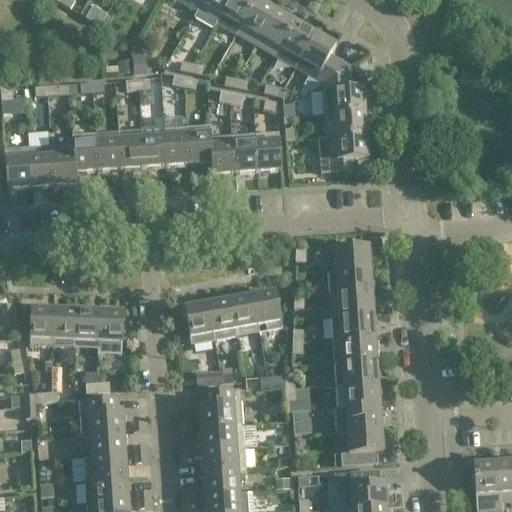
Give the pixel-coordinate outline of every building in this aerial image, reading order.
[(75,3),(69,0),(63,0),(60,6),(70,12),(75,3)] [(203,0),(172,0),(196,14),(203,0)] [(203,0),(196,14),(194,18),(213,29),(216,25),(230,0),(203,0)] [(236,36),(256,1),(253,0),(230,0),(216,25),(236,36)] [(255,48),(276,12),(256,1),(236,36),(255,48)] [(105,17),(91,9),(84,20),(99,28),(105,17)] [(275,59),(295,24),(276,12),(255,48),(275,59)] [(315,35),(295,24),(275,59),(295,70),(315,35)] [(350,68),(330,57),(336,47),(315,35),(295,70),(322,86),(350,68)] [(146,77),(145,58),(132,59),(133,78),(146,77)] [(131,75),(131,63),(119,64),(120,76),(131,75)] [(181,64),(179,73),(191,76),(192,66),(181,64)] [(202,78),(204,68),(192,66),(191,76),(202,78)] [(365,114),(363,91),(351,91),(350,68),(322,86),(324,117),(365,114)] [(485,80),(469,76),(462,74),(459,83),(482,90),(485,80)] [(174,79),(172,88),(183,91),(185,81),(174,79)] [(225,79),(223,88),(235,91),(236,81),(225,79)] [(194,93),(196,83),(185,81),(183,91),(194,93)] [(246,93),(248,83),(236,81),(235,91),(246,93)] [(150,92),(149,82),(137,83),(138,92),(150,92)] [(126,84),(126,93),(138,92),(137,83),(126,84)] [(104,95),(103,85),(92,86),(92,96),(104,95)] [(80,87),(81,97),(92,96),(92,86),(80,87)] [(265,86),(263,96),(275,98),(277,88),(265,86)] [(464,87),(463,95),(483,99),(484,91),(464,87)] [(58,98),(58,88),(46,89),(47,99),(58,98)] [(277,88),(275,98),(284,100),(286,90),(277,88)] [(34,90),(35,100),(47,99),(46,89),(34,90)] [(0,93),(1,102),(12,101),(11,92),(0,92),(0,93)] [(220,94),(219,104),(230,106),(232,96),(220,94)] [(241,108),(243,98),(232,96),(230,106),(241,108)] [(263,113),(275,115),(276,105),(265,103),(263,113)] [(221,108),(221,116),(243,117),(243,109),(221,108)] [(324,117),(326,140),(366,137),(365,114),(324,117)] [(154,129),(140,130),(141,133),(141,140),(143,170),(166,169),(164,138),(163,132),(163,129),(163,121),(154,121),(154,129)] [(210,128),(186,130),(187,137),(189,167),(211,166),(210,140),(210,128)] [(186,130),(163,132),(164,138),(166,169),(189,167),(187,137),(186,130)] [(284,131),(285,143),(294,142),(293,130),(284,131)] [(141,133),(118,134),(119,142),(118,142),(121,172),(143,170),(141,140),(141,133)] [(119,142),(118,134),(94,136),(95,143),(96,143),(98,174),(121,172),(118,142),(119,142)] [(281,173),(278,135),(255,137),(258,174),(281,173)] [(94,136),(72,137),(72,145),(72,147),(73,157),(74,157),(75,175),(76,175),(98,174),(96,143),(95,143),(94,136)] [(232,138),(235,176),(258,174),(255,137),(232,138)] [(320,175),(357,173),(356,161),(368,160),(366,137),(326,140),(318,140),(320,175)] [(211,166),(212,178),(235,176),(232,138),(210,140),(211,166)] [(73,157),(72,147),(50,149),(53,189),(77,187),(76,175),(75,175),(74,157),(73,157)] [(50,149),(27,150),(28,160),(30,190),(53,189),(50,149)] [(28,160),(5,162),(7,192),(30,190),(28,160)] [(369,248),(334,251),(335,274),(370,271),(369,248)] [(295,264),(305,265),(306,253),(296,252),(295,264)] [(328,274),(329,298),(337,298),(337,297),(372,295),(370,271),(335,274),(328,274)] [(275,294),(252,298),(258,328),(264,326),(268,333),(282,331),(275,294)] [(337,297),(337,298),(338,319),(338,320),(373,318),(372,295),(337,297)] [(234,332),(236,339),(259,335),(258,328),(252,298),(229,302),(235,332),(234,332)] [(294,299),(294,311),(304,311),(304,299),(294,299)] [(214,343),(236,339),(234,332),(235,332),(229,302),(207,306),(212,336),(213,336),(214,343)] [(184,310),(191,348),(214,343),(213,336),(212,336),(207,306),(184,310)] [(13,318),(11,307),(1,309),(3,320),(13,318)] [(31,311),(29,349),(53,350),(54,312),(31,311)] [(76,350),(77,313),(54,312),(53,350),(76,350)] [(98,359),(99,356),(100,313),(77,313),(76,350),(90,351),(90,358),(98,359)] [(121,357),(123,314),(100,313),(99,356),(121,357)] [(3,320),(5,332),(15,330),(13,318),(3,320)] [(338,319),(331,320),(332,343),(375,340),(373,318),(338,320),(338,319)] [(303,334),(293,334),(293,345),(303,346),(303,334)] [(334,365),(376,363),(375,340),(332,343),(334,365)] [(293,357),(303,357),(303,346),(293,345),(293,357)] [(19,352),(9,354),(11,365),(21,364),(19,352)] [(334,365),(334,366),(336,389),(378,386),(376,363),(334,365)] [(14,377),(23,375),(21,364),(11,365),(14,377)] [(221,387),(220,378),(220,375),(196,377),(197,389),(221,387)] [(221,387),(232,386),(232,377),(220,378),(221,387)] [(285,379),(271,380),(272,390),(286,389),(285,379)] [(296,391),(295,379),(285,379),(286,389),(286,391),(296,391)] [(262,390),(272,390),(271,380),(261,381),(262,390)] [(109,395),(109,385),(97,386),(98,396),(109,395)] [(51,386),(51,394),(59,394),(59,386),(51,386)] [(85,387),(86,397),(98,396),(97,386),(85,387)] [(336,389),(337,410),(380,407),(378,386),(336,389)] [(286,403),(296,403),(296,391),(286,391),(286,403)] [(200,431),(243,428),(240,392),(203,394),(204,407),(198,407),(200,431)] [(57,395),(46,396),(46,406),(58,405),(57,395)] [(34,397),(35,407),(46,406),(46,396),(34,397)] [(24,398),(25,409),(35,409),(35,407),(34,397),(24,398)] [(124,436),(122,412),(116,413),(115,400),(79,403),(81,439),(89,438),(124,436)] [(380,407),(337,410),(336,410),(337,434),(346,434),(381,431),(380,407)] [(36,420),(35,409),(25,409),(26,421),(36,420)] [(176,432),(191,431),(190,422),(176,423),(176,432)] [(132,426),(133,435),(147,434),(146,425),(132,426)] [(294,437),(304,436),(303,425),(293,425),(294,437)] [(200,431),(201,453),(201,454),(244,451),(243,428),(200,431)] [(377,455),(383,454),(381,431),(346,434),(348,456),(340,457),(341,469),(377,467),(377,455)] [(126,459),(124,436),(89,438),(90,462),(126,459)] [(20,444),(21,456),(31,455),(30,443),(20,444)] [(192,445),(177,446),(178,455),(192,454),(192,445)] [(149,457),(148,448),(134,449),(135,458),(149,457)] [(201,453),(192,454),(178,455),(179,464),(193,463),(193,460),(202,460),(203,476),(238,474),(246,473),(244,451),(201,454),(201,453)] [(135,458),(135,467),(149,466),(149,457),(135,458)] [(90,462),(83,462),(84,484),(127,481),(126,459),(90,462)] [(289,470),(288,462),(279,462),(279,471),(289,470)] [(499,505),(500,505),(511,504),(511,463),(497,465),(499,505)] [(497,465),(473,466),(476,511),(500,511),(500,505),(499,505),(497,465)] [(195,491),(181,492),(181,500),(195,499),(195,500),(204,499),(240,497),(238,474),(203,476),(204,492),(195,493),(195,491)] [(86,507),(129,504),(127,481),(84,484),(86,507)] [(289,493),(288,482),(276,483),(276,494),(289,493)] [(312,484),(301,484),(302,497),(312,496),(312,484)] [(387,510),(385,486),(350,488),(352,511),(387,510)] [(152,502),(151,494),(137,495),(138,503),(152,502)] [(240,497),(204,499),(205,511),(252,511),(251,496),(240,497)] [(181,500),(182,509),(196,508),(195,500),(195,499),(181,500)] [(138,503),(138,511),(140,511),(152,511),(152,502),(138,503)] [(308,511),(308,503),(298,504),(298,511),(308,511)]
